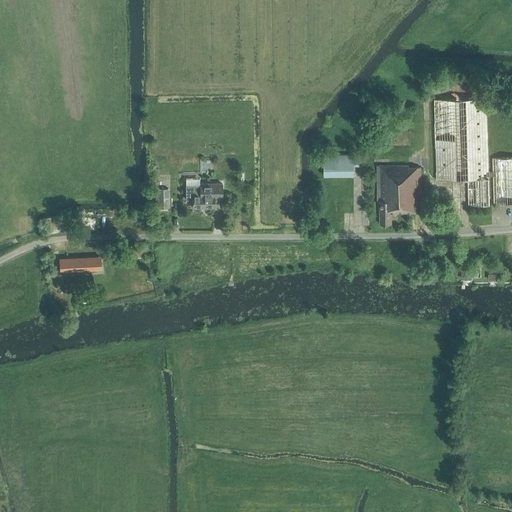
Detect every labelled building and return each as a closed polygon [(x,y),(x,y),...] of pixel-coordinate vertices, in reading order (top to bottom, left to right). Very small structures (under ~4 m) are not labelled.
[(486,97),(434,99),(437,179),(452,179),(468,178),(469,204),(489,203),(489,175),(489,171),(486,97)] [(326,155),(326,175),(353,175),(353,167),(359,167),(359,155),(357,155),(326,155)] [(493,171),(489,171),(489,175),(493,175),(494,203),(511,202),(511,156),(493,157),(493,171)] [(408,167),(408,165),(377,166),(377,201),(380,201),(380,224),(391,224),(391,213),(422,212),(420,167),(408,167)] [(222,195),(222,184),(186,184),(186,199),(193,199),(193,208),(214,208),(214,195),(222,195)] [(158,189),(158,208),(169,208),(168,189),(158,189)] [(435,206),(445,206),(445,191),(435,191),(435,206)] [(56,216),(50,217),(53,232),(59,231),(56,216)] [(100,257),(60,259),(61,271),(101,268),(100,257)] [(476,276),(476,266),(468,266),(468,263),(461,263),(461,276),(476,276)] [(72,272),(57,275),(61,299),(76,296),(72,272)]
